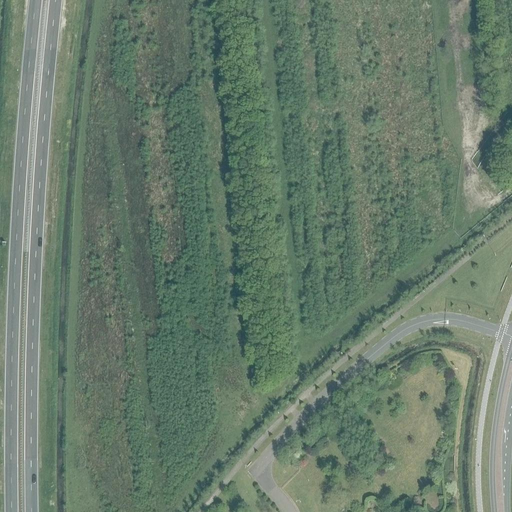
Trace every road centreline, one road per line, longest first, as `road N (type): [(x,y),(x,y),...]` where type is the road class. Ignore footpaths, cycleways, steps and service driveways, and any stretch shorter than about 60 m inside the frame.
road 1 (trunk): [(31,511),(34,272),(55,0)]
road 2 (trunk): [(34,0),(17,205),(10,511)]
road 3 (unclassified): [(511,335),(457,320),(408,326),(287,429),(255,468),(286,511)]
road 4 (tertiary): [(511,344),(493,433),(493,511)]
road 5 (track): [(511,114),(472,171),(496,202),(511,190)]
